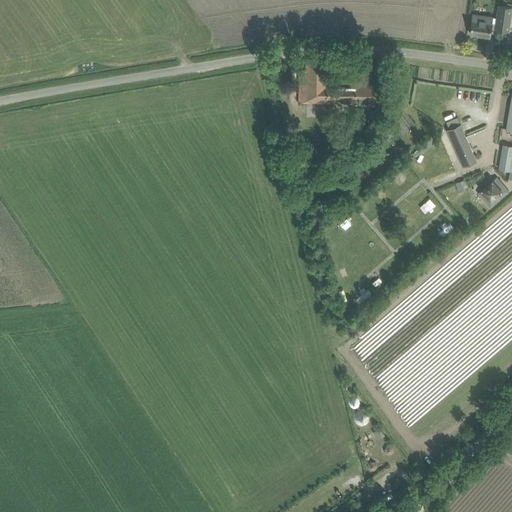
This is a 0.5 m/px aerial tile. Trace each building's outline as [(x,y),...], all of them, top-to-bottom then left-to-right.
[(491,28),(509,31),(511,9),(511,6),(498,4),(495,23),(492,22),(493,17),(473,14),(470,33),(490,36),(491,28)] [(300,102),(375,103),(376,84),(356,84),(356,82),(331,82),(331,61),(307,62),(307,68),(300,69),(300,79),(300,102)] [(460,123),(446,129),(463,167),(477,160),(460,123)] [(499,169),(511,171),(511,145),(503,144),(499,169)] [(297,164),(310,163),(308,149),(296,150),(297,164)] [(497,176),(478,193),(490,207),(509,190),(497,176)] [(354,223),(361,218),(356,211),(349,216),(354,223)] [(359,411),(356,414),(355,418),(356,422),(359,424),(363,425),(367,423),(369,420),(369,415),(367,412),(363,410),(359,411)] [(390,444),(386,444),(384,447),(385,451),(388,453),(392,453),(394,450),(393,446),(390,444)] [(375,459),(371,459),(368,462),(368,466),(371,469),(375,469),(378,466),(378,462),(375,459)]
